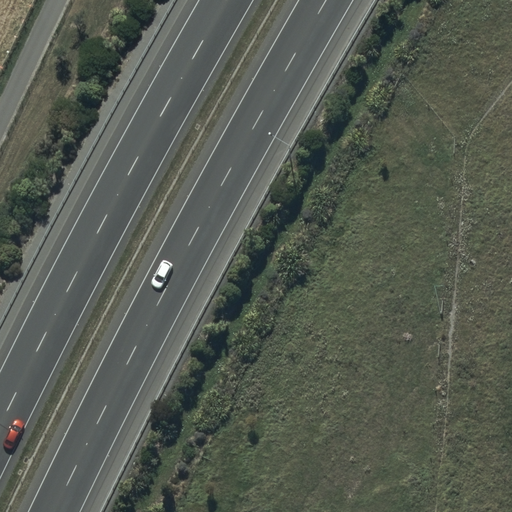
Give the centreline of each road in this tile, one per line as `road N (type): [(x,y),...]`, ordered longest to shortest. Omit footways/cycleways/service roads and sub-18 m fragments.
road 1 (motorway): [(327,0),(158,303),(54,511)]
road 2 (motorway): [(0,425),(225,0)]
